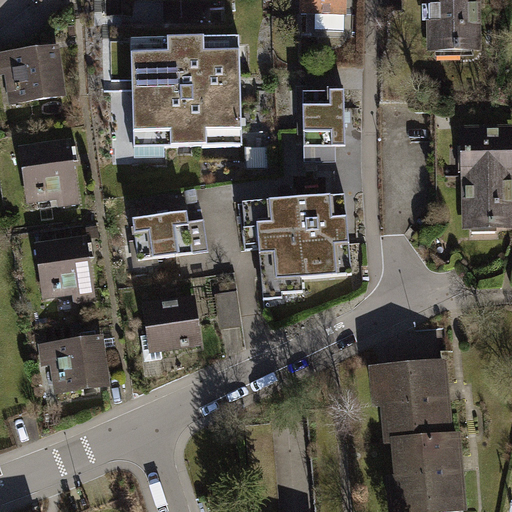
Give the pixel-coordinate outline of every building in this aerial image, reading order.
[(302,0),(302,14),(345,16),(345,0),(302,0)] [(476,0),(431,0),(432,47),(455,47),(455,51),(462,51),(462,47),(477,47),(476,0)] [(148,85),(148,90),(137,91),(138,105),(133,105),(134,150),(165,149),(202,148),(202,136),(242,135),(240,38),(147,41),(148,85)] [(131,40),(133,105),(138,105),(137,91),(148,90),(148,85),(147,41),(131,40)] [(56,48),(0,56),(0,65),(1,73),(8,72),(8,74),(14,74),(18,103),(63,97),(56,48)] [(345,93),(303,94),(305,164),(336,163),(336,148),(346,147),(345,130),(345,93)] [(466,132),(467,177),(511,176),(511,131),(466,132)] [(202,136),(202,148),(243,147),(242,135),(202,136)] [(69,146),(22,152),(29,196),(58,192),(59,195),(60,195),(61,202),(76,200),(75,193),(76,193),(72,163),(79,162),(77,148),(70,149),(69,146)] [(165,149),(134,150),(134,159),(165,159),(165,149)] [(467,177),(468,225),(511,224),(511,205),(511,176),(467,177)] [(345,196),(239,205),(245,251),(259,250),(262,282),(281,280),(282,295),(303,293),(302,280),(353,275),(345,196)] [(188,214),(133,222),(139,262),(209,252),(204,221),(189,223),(188,214)] [(85,242),(38,249),(44,292),(46,292),(47,298),(77,294),(77,299),(92,297),(91,290),(92,289),(88,259),(95,258),(93,244),(86,245),(85,242)] [(237,292),(221,295),(225,325),(241,323),(237,292)] [(193,302),(146,309),(150,336),(142,337),(146,362),(162,359),(161,349),(199,343),(193,302)] [(52,347),(45,348),(47,363),(54,362),(54,363),(58,362),(63,392),(106,386),(99,339),(96,339),(95,332),(81,334),(82,341),(52,346),(52,347)] [(424,349),(449,348),(448,334),(424,335),(424,349)] [(443,364),(373,370),(375,392),(383,391),(384,408),(387,444),(395,444),(449,439),(449,437),(443,364)] [(383,391),(375,392),(376,408),(384,408),(383,391)] [(280,511),(273,424),(245,427),(252,511),(280,511)] [(463,511),(457,436),(449,437),(449,439),(395,444),(398,480),(399,496),(392,497),(393,511),(463,511)] [(390,480),(392,497),(399,496),(398,480),(390,480)]
